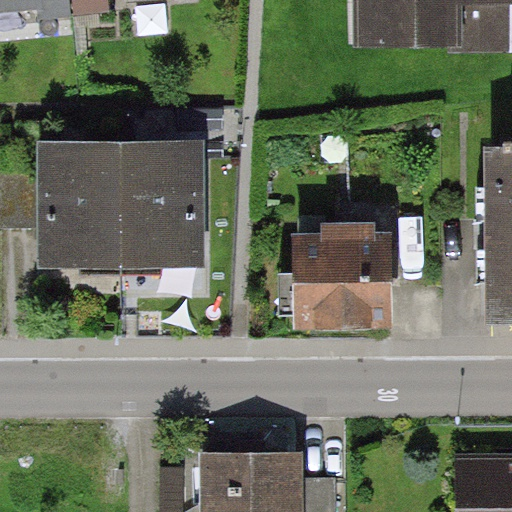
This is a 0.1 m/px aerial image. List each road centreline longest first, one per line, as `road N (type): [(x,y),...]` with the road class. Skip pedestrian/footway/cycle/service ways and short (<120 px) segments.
road 1 (unclassified): [(159,395),(511,392)]
road 2 (unclassified): [(0,395),(159,395)]
